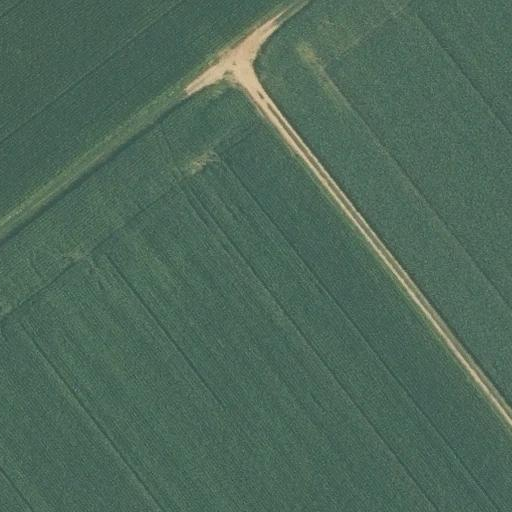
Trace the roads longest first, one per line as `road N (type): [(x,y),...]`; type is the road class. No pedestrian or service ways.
road 1 (track): [(0,243),(220,78),(511,429)]
road 2 (track): [(321,0),(220,78)]
